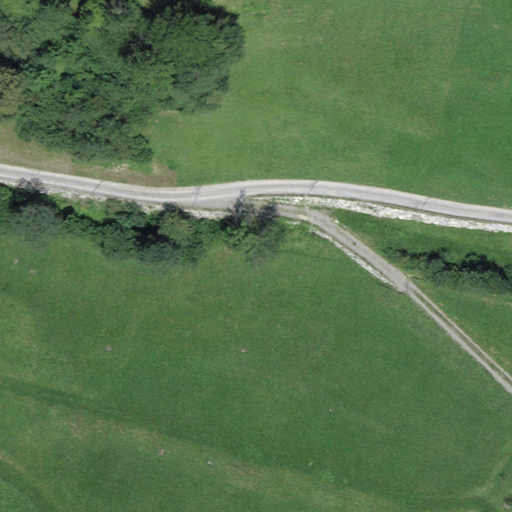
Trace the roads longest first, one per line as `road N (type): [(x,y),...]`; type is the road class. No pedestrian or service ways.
road 1 (residential): [(0,171),(164,195),(346,190),(511,216)]
road 2 (track): [(0,381),(128,410),(425,498),(481,501),(493,511)]
road 3 (track): [(195,195),(312,217),(421,292),(511,382)]
road 4 (track): [(312,217),(511,260)]
